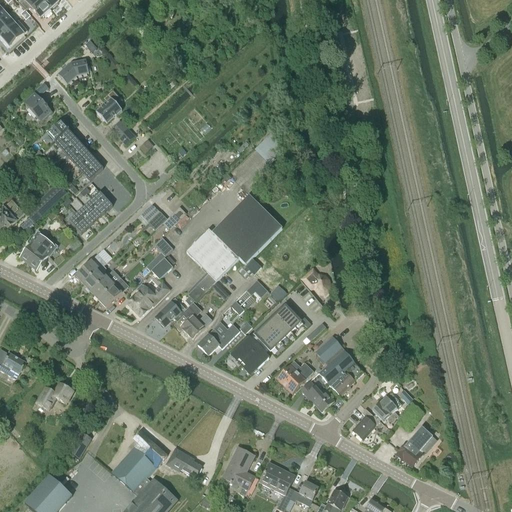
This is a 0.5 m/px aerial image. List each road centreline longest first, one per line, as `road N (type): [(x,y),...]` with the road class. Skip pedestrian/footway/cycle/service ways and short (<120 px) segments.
road 1 (unclassified): [(324,435),(372,382),(379,345),(357,238),(352,121),(318,0)]
road 2 (tertiary): [(511,365),(430,0)]
road 3 (unclassified): [(511,292),(447,0)]
road 4 (residential): [(43,292),(140,196),(135,179),(50,81)]
road 5 (tertiary): [(324,435),(94,318)]
road 6 (unknown): [(76,346),(117,414),(78,500)]
road 7 (tertiary): [(430,493),(324,435)]
road 8 (residential): [(94,318),(70,347),(0,306)]
